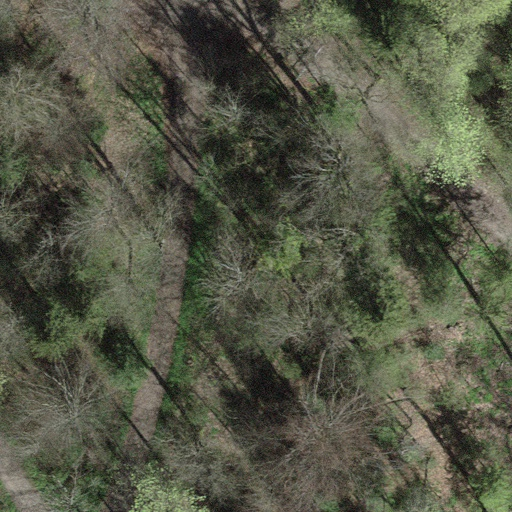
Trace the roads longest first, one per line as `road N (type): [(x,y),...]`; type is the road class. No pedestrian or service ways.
road 1 (track): [(188,0),(169,366),(130,511)]
road 2 (track): [(188,0),(511,242)]
